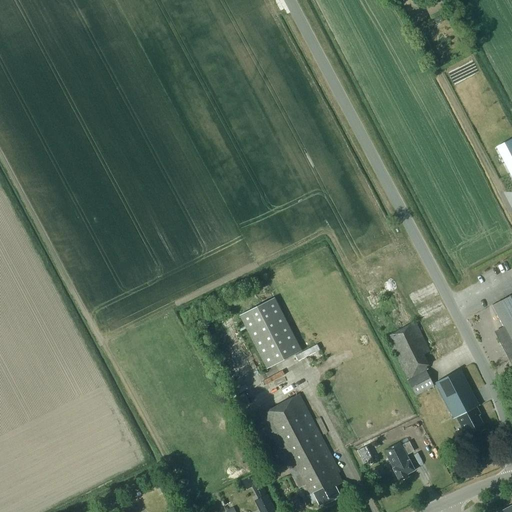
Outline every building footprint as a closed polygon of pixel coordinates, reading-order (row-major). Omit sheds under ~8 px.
[(511,139),(490,151),(511,190),(511,139)] [(511,295),(492,306),(503,327),(501,329),(497,338),(510,364),(511,363),(511,295)] [(267,369),(301,351),(274,298),(239,315),(267,369)] [(207,319),(209,323),(226,314),(224,310),(207,319)] [(408,379),(427,370),(429,369),(422,356),(431,352),(416,321),(387,335),(408,379)] [(461,369),(436,382),(454,418),(453,419),(454,419),(457,417),(464,430),(466,429),(470,437),(486,429),(479,416),(481,415),(477,407),(480,405),(479,405),(461,369)] [(435,386),(427,371),(409,380),(416,395),(435,386)] [(343,482),(338,474),(346,470),(341,459),(335,462),(299,395),(261,414),(300,488),(302,487),(307,496),(308,496),(312,503),(316,501),(319,507),(340,496),(335,486),(343,482)] [(409,442),(402,445),(396,448),(397,451),(387,456),(393,468),(392,469),(399,482),(408,477),(407,474),(415,470),(410,460),(409,461),(406,455),(414,452),(409,442)] [(367,446),(357,451),(361,458),(371,454),(367,446)] [(266,511),(263,511),(276,511),(267,494),(261,482),(253,486),(259,498),(260,498),(266,511)]
